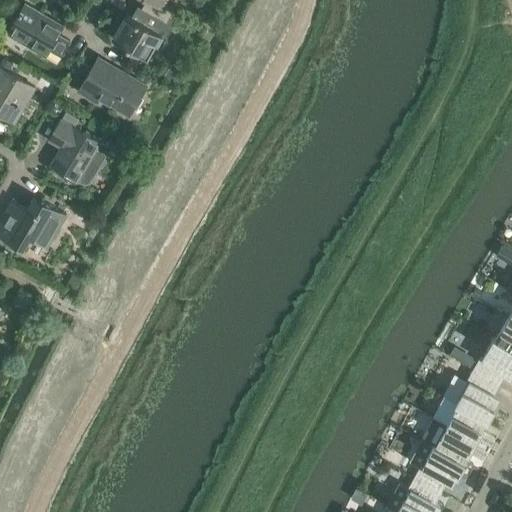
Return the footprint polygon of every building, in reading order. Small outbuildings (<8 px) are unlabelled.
[(146,0),(142,7),(144,9),(167,22),(175,9),(165,3),(166,0),(146,0)] [(25,2),(7,33),(57,62),(70,40),(59,34),(64,25),(25,2)] [(162,35),(164,36),(171,25),(167,22),(144,9),(138,19),(128,13),(114,38),(148,58),(162,35)] [(5,57),(0,65),(9,70),(14,63),(5,57)] [(0,112),(14,121),(35,86),(9,70),(0,65),(0,112)] [(78,90),(98,101),(100,96),(130,114),(147,85),(114,66),(109,75),(92,66),(78,90)] [(170,66),(164,75),(180,85),(184,78),(176,73),(178,71),(170,66)] [(67,111),(62,119),(75,126),(79,119),(67,111)] [(62,119),(62,118),(49,139),(60,146),(50,164),(83,183),(90,181),(106,154),(97,149),(102,142),(75,126),(62,119)] [(119,137),(114,148),(124,153),(130,143),(119,137)] [(34,195),(27,206),(14,199),(0,222),(0,234),(24,249),(31,237),(47,247),(66,214),(34,195)] [(511,319),(508,317),(496,338),(511,347),(511,319)] [(481,357),(478,361),(465,353),(461,361),(474,368),(496,381),(502,371),(511,376),(511,374),(511,347),(496,338),(494,336),(487,349),(488,350),(483,358),(481,357)] [(474,368),(467,381),(469,382),(465,390),(464,390),(457,402),(459,404),(459,403),(488,419),(487,419),(488,420),(495,407),(494,406),(500,396),(490,391),(496,381),(474,368)] [(490,445),(494,436),(482,429),(487,419),(488,419),(459,403),(459,404),(447,425),(489,447),(490,445)] [(464,461),(465,461),(470,451),(483,457),(487,449),(488,449),(489,447),(447,425),(436,445),(436,446),(464,461)] [(436,445),(423,439),(411,461),(421,467),(415,477),(437,489),(443,478),(452,483),(458,474),(459,474),(466,462),(465,461),(464,461),(436,446),(436,445)] [(388,505),(400,511),(401,511),(436,511),(441,505),(431,500),(437,489),(415,477),(410,486),(400,481),(388,505)] [(374,497),(363,491),(358,500),(369,506),(374,497)]
